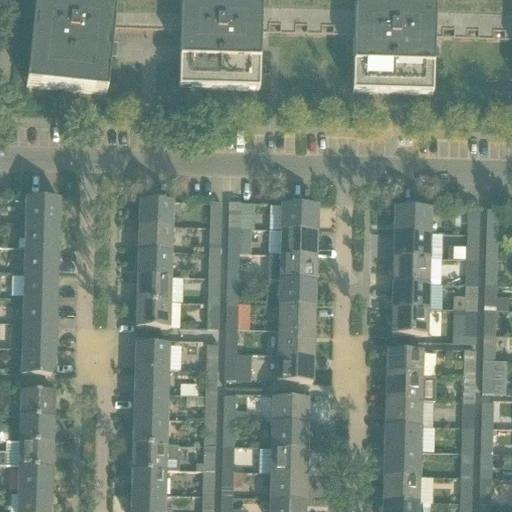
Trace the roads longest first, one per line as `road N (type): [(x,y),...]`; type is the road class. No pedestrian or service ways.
road 1 (residential): [(89,157),(87,318),(105,367),(102,511)]
road 2 (residential): [(343,164),(342,323),(354,379),(351,511)]
road 3 (residential): [(89,157),(343,164)]
road 4 (residential): [(343,164),(511,170)]
